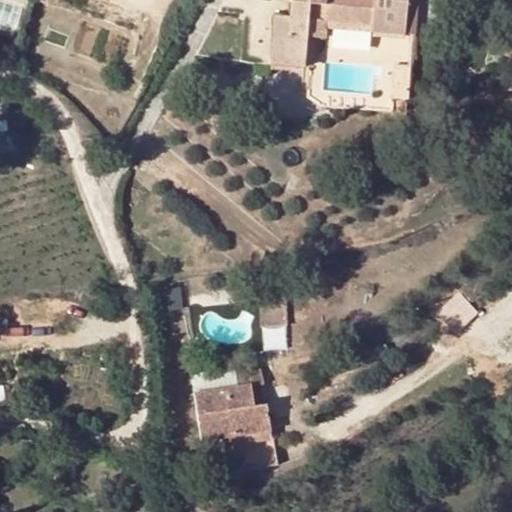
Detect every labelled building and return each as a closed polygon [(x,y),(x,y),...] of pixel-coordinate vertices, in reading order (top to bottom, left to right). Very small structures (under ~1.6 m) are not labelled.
[(276,0),(276,4),(290,5),(289,19),(275,17),(270,67),(304,69),(303,67),(308,20),(329,22),(372,26),(372,34),(404,37),(407,4),(376,1),(376,0),(276,0)] [(327,41),(328,30),(329,22),(308,20),(303,67),(314,68),(316,40),(327,41)] [(328,30),(372,34),(372,26),(329,22),(328,30)] [(392,66),(390,91),(404,93),(406,68),(392,66)] [(394,101),(404,102),(404,93),(390,91),(389,102),(394,101)] [(286,290),(261,290),(261,330),(286,330),(286,290)] [(237,373),(239,386),(251,384),(262,382),(261,370),(237,373)] [(202,440),(229,437),(270,430),(266,404),(254,406),(251,384),(239,386),(195,392),(202,440)] [(270,430),(229,437),(230,447),(271,440),(270,430)] [(275,464),(271,440),(230,447),(233,470),(275,464)]
